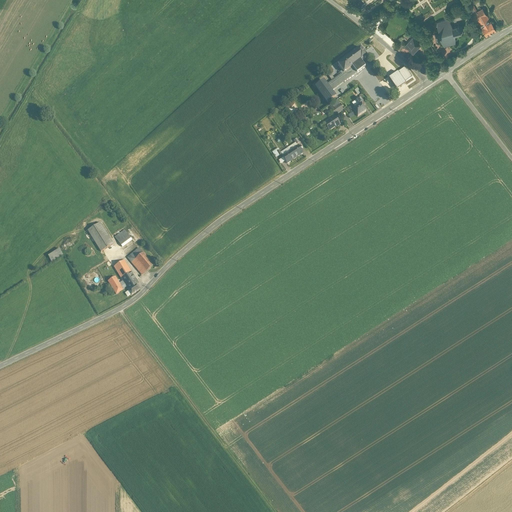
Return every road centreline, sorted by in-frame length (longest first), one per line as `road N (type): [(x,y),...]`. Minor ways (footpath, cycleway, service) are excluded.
road 1 (tertiary): [(0,366),(119,309),(227,215),(429,82)]
road 2 (track): [(119,309),(275,511)]
road 3 (unclassified): [(326,0),(429,82)]
